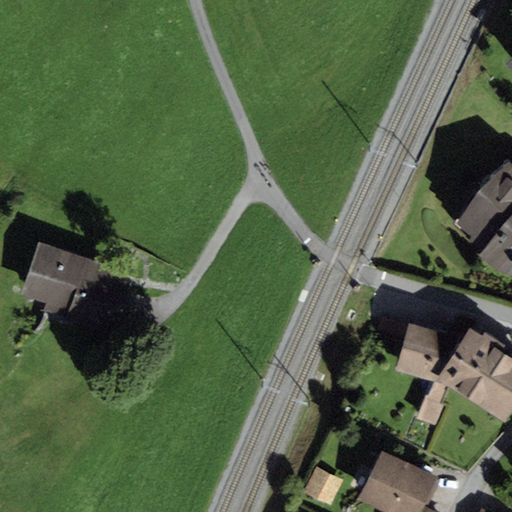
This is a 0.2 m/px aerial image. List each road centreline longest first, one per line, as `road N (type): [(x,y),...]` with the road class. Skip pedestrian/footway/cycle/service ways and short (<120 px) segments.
road 1 (track): [(351,267),(306,234),(280,202),(194,0)]
road 2 (track): [(148,311),(173,309),(262,163)]
road 3 (residential): [(511,317),(351,267)]
